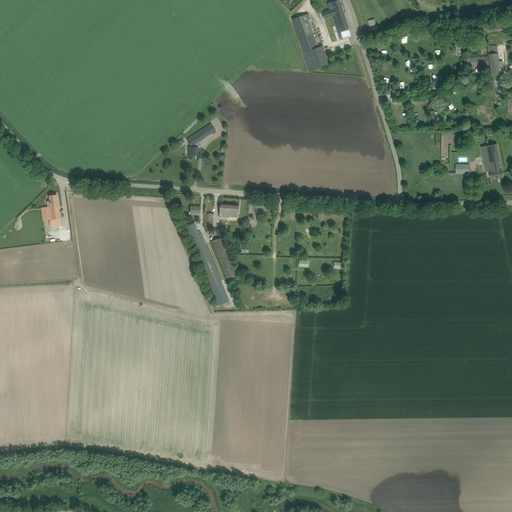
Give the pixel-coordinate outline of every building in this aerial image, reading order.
[(340,40),(346,37),(351,36),(339,0),(336,0),(331,2),(334,9),(323,12),(324,18),(332,16),(340,40)] [(292,19),(303,52),(309,71),(329,64),(323,46),(318,47),(309,20),(310,19),(308,14),(292,19)] [(375,19),(368,21),(370,30),(377,28),(375,19)] [(455,53),(481,51),(480,40),(471,41),(470,37),(461,38),(462,42),(455,42),(455,53)] [(498,53),(498,45),(488,46),(489,54),(488,54),(488,56),(463,58),(464,68),(490,65),(491,76),(500,75),(500,70),(499,53),(498,53)] [(199,142),(195,134),(186,139),(191,147),(199,142)] [(504,176),(497,144),(481,147),(486,172),(490,171),(491,179),(504,176)] [(198,147),(189,147),(189,159),(195,159),(195,155),(198,155),(198,147)] [(456,173),(470,173),(470,164),(456,164),(456,173)] [(61,225),(57,199),(57,194),(49,195),(50,201),(47,201),(47,207),(49,220),(50,226),(61,225)] [(220,203),(220,208),(219,217),(231,217),(231,213),(232,213),(232,212),(238,213),(239,205),(220,203)] [(205,213),(204,224),(205,224),(205,229),(212,229),(213,214),(205,213)] [(218,306),(224,303),(225,305),(229,304),(228,302),(229,301),(201,233),(199,234),(194,223),(186,227),(218,306)] [(212,241),(227,278),(229,283),(236,279),(234,275),(238,274),(223,237),(212,241)]
